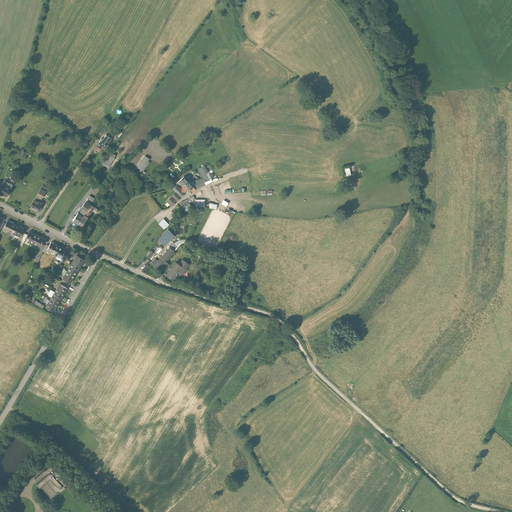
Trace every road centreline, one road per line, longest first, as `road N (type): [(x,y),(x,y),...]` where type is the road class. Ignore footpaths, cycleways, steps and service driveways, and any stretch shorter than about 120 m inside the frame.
road 1 (track): [(499,511),(446,491),(313,369),(279,320),(188,291)]
road 2 (unclassified): [(98,254),(0,421)]
